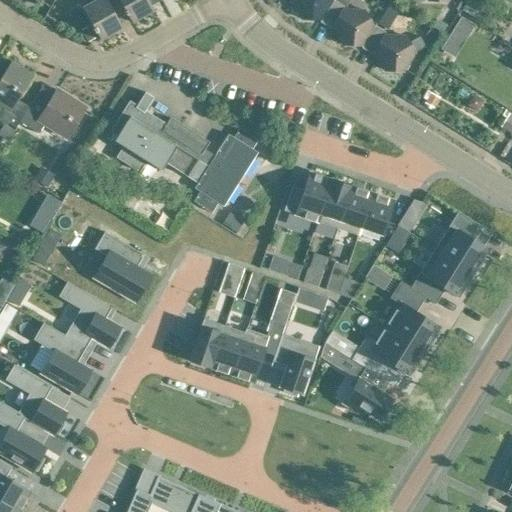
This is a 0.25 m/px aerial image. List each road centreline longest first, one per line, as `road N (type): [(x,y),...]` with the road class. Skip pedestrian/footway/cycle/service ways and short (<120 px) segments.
road 1 (unclassified): [(511,196),(281,53),(229,0)]
road 2 (residential): [(0,8),(100,63),(226,0)]
road 3 (residential): [(138,361),(268,403),(244,481)]
road 4 (tertiary): [(396,511),(511,328)]
road 5 (residential): [(244,481),(121,427)]
road 6 (residential): [(138,361),(198,251)]
